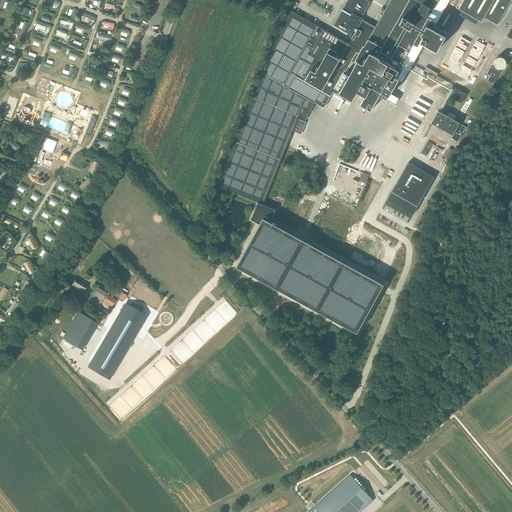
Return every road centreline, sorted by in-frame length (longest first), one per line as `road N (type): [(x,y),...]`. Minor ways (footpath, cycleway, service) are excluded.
road 1 (unclassified): [(438,511),(116,152)]
road 2 (unclassified): [(0,349),(116,152)]
road 3 (unclassified): [(116,152),(178,0)]
